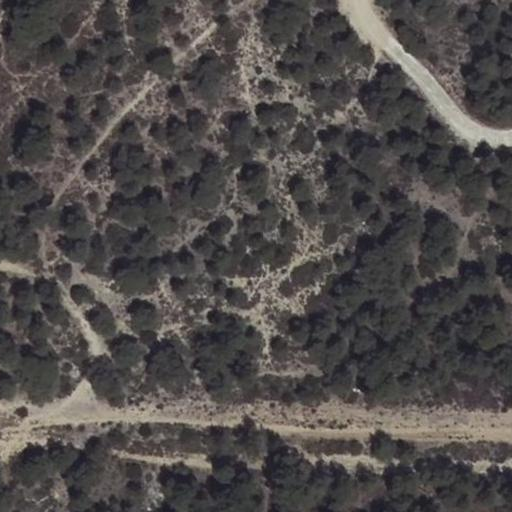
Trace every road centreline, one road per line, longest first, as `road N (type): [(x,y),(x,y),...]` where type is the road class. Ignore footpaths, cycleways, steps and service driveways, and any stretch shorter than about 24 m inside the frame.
road 1 (track): [(511,462),(179,458),(0,436)]
road 2 (track): [(511,136),(457,118),(362,22),(362,0)]
